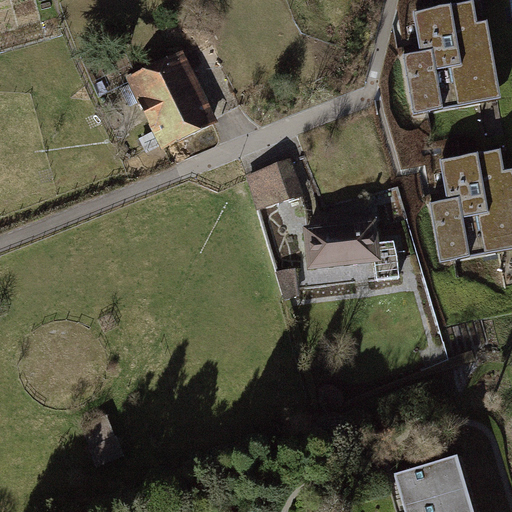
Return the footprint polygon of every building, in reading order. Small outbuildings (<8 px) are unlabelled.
[(465,0),(408,10),(415,51),(398,54),(408,112),(493,97),(479,21),(469,23),(465,0)] [(184,48),(135,71),(145,92),(171,147),(220,124),(184,48)] [(492,151),(437,161),(442,190),(444,202),(428,205),(437,260),(511,246),(511,191),(508,169),(496,171),(492,151)] [(275,203),(303,194),(291,159),(263,168),(275,203)] [(375,215),(301,224),(307,270),(374,262),(376,280),(399,277),(396,253),(392,240),(378,242),(375,215)] [(98,469),(124,462),(116,429),(89,436),(98,469)] [(395,473),(406,511),(473,511),(458,455),(395,473)]
